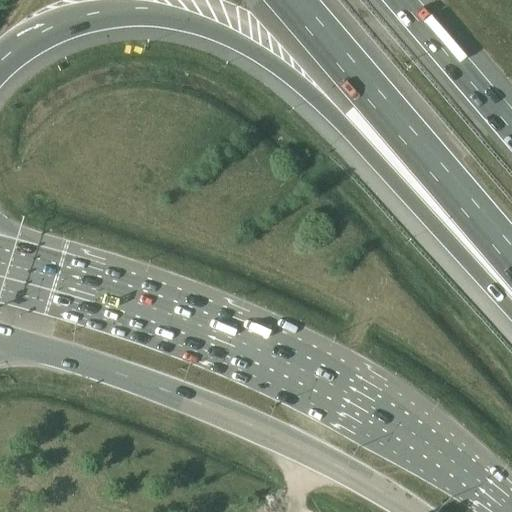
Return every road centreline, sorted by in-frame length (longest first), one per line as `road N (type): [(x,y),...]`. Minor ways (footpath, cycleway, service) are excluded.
road 1 (motorway): [(0,64),(69,23),(111,15),(158,14),(208,27),(271,60),(331,109),(511,311)]
road 2 (primary): [(511,509),(403,429),(299,369),(155,310),(15,266)]
road 3 (primary): [(0,339),(241,424),(405,511)]
road 4 (motorway): [(293,0),(511,258)]
road 5 (motorway): [(511,123),(406,0)]
